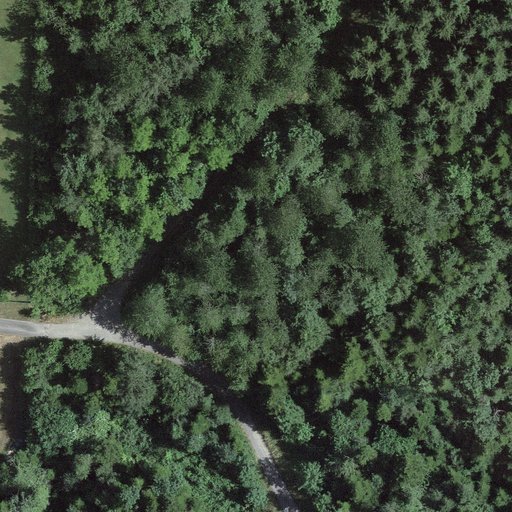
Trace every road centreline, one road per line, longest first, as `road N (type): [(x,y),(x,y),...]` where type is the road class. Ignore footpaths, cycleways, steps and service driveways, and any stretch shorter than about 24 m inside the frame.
road 1 (track): [(370,0),(122,278),(94,334)]
road 2 (track): [(0,321),(158,346),(207,374),(246,413),(290,511)]
